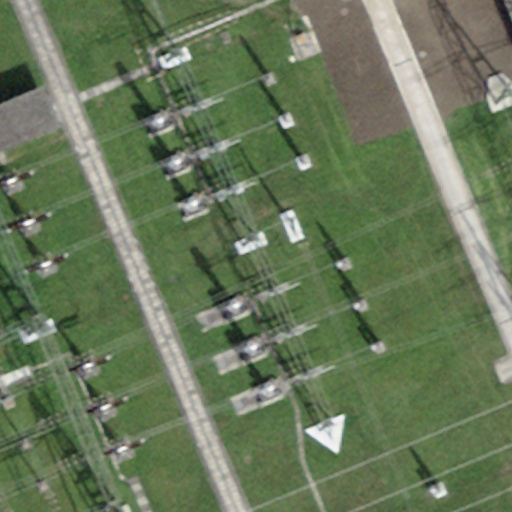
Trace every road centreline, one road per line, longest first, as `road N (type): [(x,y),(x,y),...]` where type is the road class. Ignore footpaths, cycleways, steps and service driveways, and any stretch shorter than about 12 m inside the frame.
road 1 (track): [(29,3),(239,511)]
road 2 (track): [(511,331),(372,0)]
